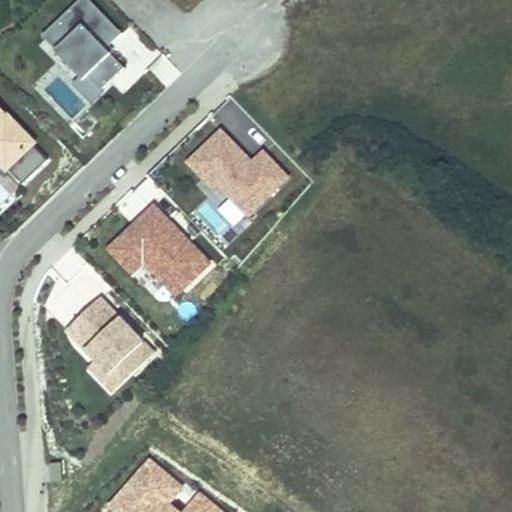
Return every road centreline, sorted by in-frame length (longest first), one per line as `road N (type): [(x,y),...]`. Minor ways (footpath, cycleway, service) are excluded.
road 1 (residential): [(285,2),(22,246),(0,284)]
road 2 (residential): [(0,363),(11,511)]
